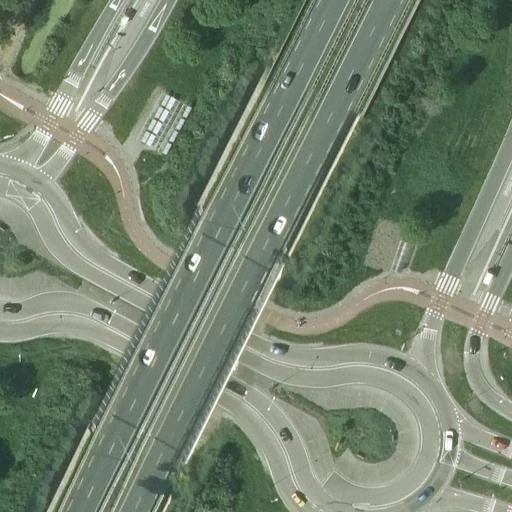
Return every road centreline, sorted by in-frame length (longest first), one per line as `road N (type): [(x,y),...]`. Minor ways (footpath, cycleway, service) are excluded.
road 1 (primary): [(334,0),(80,511)]
road 2 (primary): [(133,511),(387,0)]
road 3 (secondary): [(431,447),(425,414),(409,394),(371,379),(285,379),(254,365),(80,270),(22,199)]
road 4 (secondary): [(419,378),(388,361),(303,361),(261,349),(91,255),(38,186)]
road 5 (secondary): [(0,315),(81,308),(239,392),(276,421),(306,488),(326,508)]
road 6 (secondary): [(0,336),(96,334),(230,405),(272,448),(302,511)]
road 7 (primary): [(419,378),(432,317),(511,144)]
road 8 (primary): [(167,0),(38,186)]
road 9 (primary): [(117,0),(49,126),(10,170)]
road 10 (primary): [(511,415),(479,387),(472,353),(511,252)]
road 11 (secondary): [(326,508),(403,490),(426,466),(431,447)]
